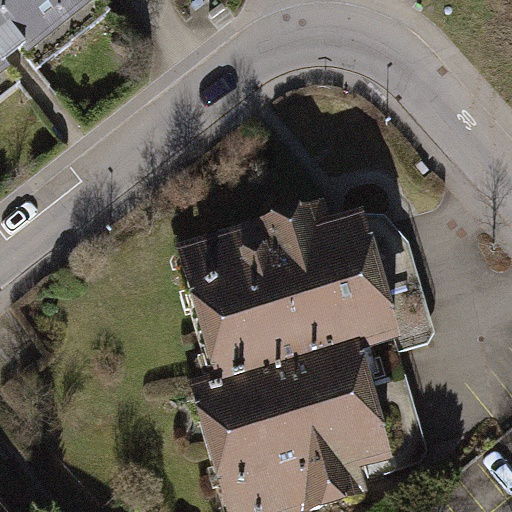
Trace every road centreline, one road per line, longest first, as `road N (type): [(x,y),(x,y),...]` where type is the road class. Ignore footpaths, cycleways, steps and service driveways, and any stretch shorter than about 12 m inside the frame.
road 1 (residential): [(322,34),(271,50),(0,257)]
road 2 (residential): [(511,181),(419,78),(378,45),(322,34)]
